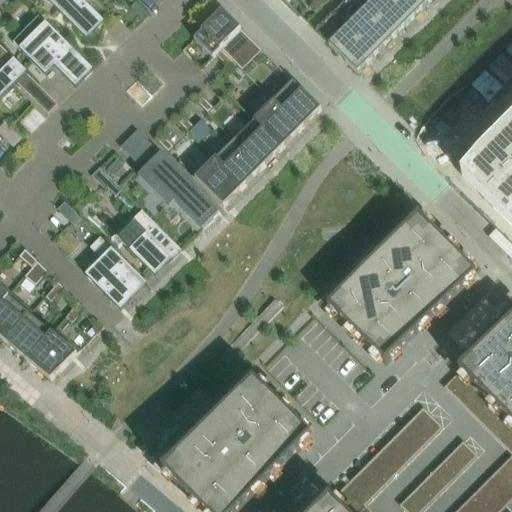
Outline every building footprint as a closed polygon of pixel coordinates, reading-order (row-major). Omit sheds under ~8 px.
[(85,6),(78,0),(44,0),(89,44),(106,27),(85,6)] [(315,14),(323,6),(317,0),(309,8),(315,14)] [(390,0),(376,0),(366,11),(395,40),(413,22),(390,0)] [(426,0),(390,0),(413,22),(430,4),(426,0)] [(136,4),(130,10),(141,20),(147,15),(136,4)] [(366,11),(348,29),(377,58),(395,40),(366,11)] [(253,44),(224,15),(196,43),(214,61),(217,59),(222,53),(233,64),(253,44)] [(92,74),(38,20),(12,46),(45,79),(55,69),(76,90),(92,74)] [(348,29),(330,47),(329,48),(358,76),(377,58),(348,29)] [(263,54),(253,44),(233,64),(238,69),(243,74),(263,54)] [(0,101),(2,103),(18,87),(29,98),(37,89),(57,109),(59,108),(0,49),(0,101)] [(233,64),(222,53),(217,59),(233,75),(238,69),(233,64)] [(323,113),(291,82),(271,102),(303,133),(323,113)] [(214,111),(200,97),(195,102),(209,116),(214,111)] [(303,133),(271,102),(252,121),(256,125),(284,152),(303,133)] [(195,130),(181,116),(175,122),(190,136),(195,130)] [(0,136),(14,150),(22,142),(5,125),(0,130),(0,136)] [(284,152),(256,125),(237,144),(265,172),(284,152)] [(511,131),(465,179),(511,225),(511,131)] [(175,150),(161,136),(156,142),(170,156),(175,150)] [(237,144),(233,140),(214,160),(245,191),(265,172),(237,144)] [(220,216),(161,157),(144,175),(153,184),(148,189),(169,210),(174,205),(203,233),(220,216)] [(245,191),(214,160),(194,180),(225,211),(245,191)] [(65,205),(61,210),(58,212),(72,226),(79,219),(65,205)] [(182,254),(142,215),(116,241),(156,280),(182,254)] [(386,368),(477,277),(418,219),(327,310),(386,368)] [(148,289),(101,242),(90,252),(111,273),(96,289),(122,315),(148,289)] [(38,266),(26,253),(19,261),(32,273),(38,266)] [(49,277),(38,266),(32,273),(25,282),(36,292),(49,277)] [(65,292),(59,286),(45,302),(52,308),(65,292)] [(11,298),(0,288),(0,311),(8,302),(11,298)] [(8,302),(0,311),(0,340),(7,346),(31,318),(34,314),(13,296),(8,302)] [(223,355),(236,366),(292,311),(277,300),(223,355)] [(86,314),(79,306),(66,323),(73,329),(86,314)] [(52,338),(31,320),(11,344),(20,352),(16,356),(29,367),(32,362),(52,338)] [(511,322),(459,375),(511,427),(511,322)] [(81,356),(55,335),(52,338),(32,362),(42,370),(38,375),(52,386),(81,356)] [(163,475),(200,511),(242,511),(313,442),(254,384),(166,472),(163,475)]
